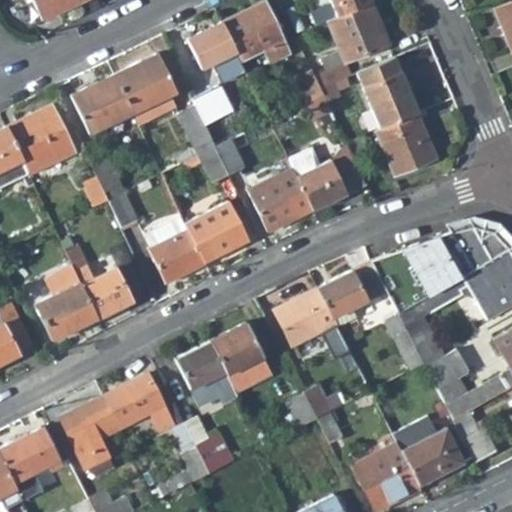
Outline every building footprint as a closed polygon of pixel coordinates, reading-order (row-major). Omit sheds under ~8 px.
[(24,25),(77,0),(8,0),(10,4),(5,6),(9,12),(24,25)] [(388,44),(371,0),(330,17),(328,18),(339,50),(322,57),(325,68),(388,44)] [(370,0),(324,0),(330,17),(371,0),(370,0)] [(511,1),(491,10),(509,54),(511,52),(511,1)] [(238,65),(259,55),(265,67),(285,56),(260,5),(219,25),(234,56),(238,65)] [(215,65),(234,56),(219,25),(184,42),(200,72),(215,65)] [(238,65),(234,56),(215,65),(221,77),(240,69),(238,65)] [(414,114),(415,114),(393,57),(356,72),(377,129),(414,114)] [(169,96),(151,58),(110,77),(128,115),(169,96)] [(68,97),(86,135),(128,115),(110,77),(68,97)] [(237,135),(214,87),(188,99),(191,106),(211,148),(224,142),(236,136),(237,135)] [(321,96),(299,106),(307,123),(329,113),(321,96)] [(210,148),(211,148),(191,106),(173,115),(193,157),(210,148)] [(25,176),(67,155),(45,109),(3,129),(25,174),(25,176)] [(390,176),(432,160),(415,114),(414,114),(377,129),(374,130),(390,176)] [(3,129),(0,130),(0,172),(3,172),(9,183),(25,174),(3,129)] [(353,163),(367,156),(360,138),(345,147),(348,152),(353,163)] [(225,175),(237,168),(224,142),(211,148),(224,173),(225,175)] [(206,182),(224,173),(211,148),(210,148),(193,157),(206,182)] [(119,193),(99,151),(83,158),(92,177),(104,201),(119,193)] [(290,169),(294,178),(316,168),(308,152),(286,162),(290,169)] [(348,152),(328,162),(345,195),(364,185),(353,163),(348,152)] [(310,211),(345,195),(328,162),(316,168),(294,178),(310,211)] [(290,169),(247,191),(267,232),(310,211),(294,178),(290,169)] [(92,177),(78,183),(90,208),(101,202),(104,201),(92,177)] [(115,230),(132,221),(119,193),(104,201),(101,202),(115,230)] [(226,203),(183,225),(203,262),(245,241),(226,203)] [(138,249),(157,286),(203,262),(183,225),(138,249)] [(470,225),(443,232),(369,259),(384,288),(396,313),(414,303),(423,298),(508,249),(493,229),(470,225)] [(71,271),(86,263),(76,244),(61,252),(69,267),(71,271)] [(490,320),(511,306),(511,256),(508,249),(423,298),(432,314),(465,294),(462,289),(469,286),(490,320)] [(384,288),(369,259),(316,287),(334,323),(336,326),(353,317),(347,307),(384,288)] [(137,296),(120,261),(92,275),(77,283),(95,318),(137,296)] [(92,275),(86,263),(71,271),(77,283),(92,275)] [(52,278),(58,292),(35,304),(31,307),(49,341),(95,318),(77,283),(71,271),(69,267),(51,276),(52,278)] [(52,278),(28,290),(35,304),(58,292),(52,278)] [(312,345),(308,336),(334,323),(316,287),(273,309),(296,354),(312,345)] [(423,298),(414,303),(423,319),(432,314),(423,298)] [(414,303),(396,313),(414,347),(421,360),(425,368),(443,358),(423,319),(414,303)] [(0,366),(32,351),(9,306),(0,310),(0,366)] [(414,347),(396,313),(386,319),(402,353),(414,347)] [(244,324),(210,341),(225,371),(226,373),(232,384),(235,391),(254,382),(245,363),(260,356),(244,324)] [(499,371),(500,374),(468,392),(445,405),(452,420),(467,411),(511,385),(511,327),(494,338),(509,365),(499,371)] [(210,341),(174,359),(189,389),(200,384),(225,371),(210,341)] [(421,360),(414,347),(402,353),(402,354),(408,366),(421,360)] [(443,357),(443,358),(425,368),(436,388),(458,375),(468,369),(457,349),(443,357)] [(245,363),(254,382),(269,374),(260,356),(245,363)] [(226,373),(225,371),(200,384),(207,397),(232,384),(226,373)] [(171,425),(144,373),(102,395),(119,429),(139,419),(148,436),(171,425)] [(436,388),(445,405),(468,392),(458,375),(436,388)] [(303,388),(317,415),(329,409),(341,403),(335,392),(323,398),(315,382),(303,388)] [(303,388),(284,398),(298,424),(317,415),(303,388)] [(119,429),(102,395),(58,417),(88,475),(110,464),(98,439),(119,429)] [(317,415),(331,442),(342,436),(329,409),(317,415)] [(484,430),(479,432),(467,411),(452,420),(475,464),(497,453),(484,430)] [(184,422),(195,442),(204,437),(194,417),(184,422)] [(184,422),(168,431),(178,451),(195,442),(184,422)] [(61,465),(40,425),(0,445),(0,459),(12,483),(31,473),(47,464),(51,469),(61,465)] [(418,484),(463,460),(445,426),(400,449),(418,484)] [(195,442),(209,470),(232,457),(218,430),(204,437),(195,442)] [(391,433),(347,455),(351,464),(396,442),(391,433)] [(188,470),(165,484),(170,493),(188,482),(189,482),(209,470),(195,442),(178,451),(188,470)] [(351,464),(375,511),(420,489),(418,484),(400,449),(396,442),(351,464)] [(0,499),(5,508),(21,500),(12,483),(0,459),(0,499)] [(31,473),(12,483),(21,500),(40,491),(31,473)] [(92,511),(114,511),(110,502),(104,490),(86,499),(92,511)] [(110,502),(114,511),(132,511),(124,495),(110,502)] [(342,511),(335,497),(305,511),(342,511)] [(92,511),(86,499),(68,508),(70,511),(92,511)]
